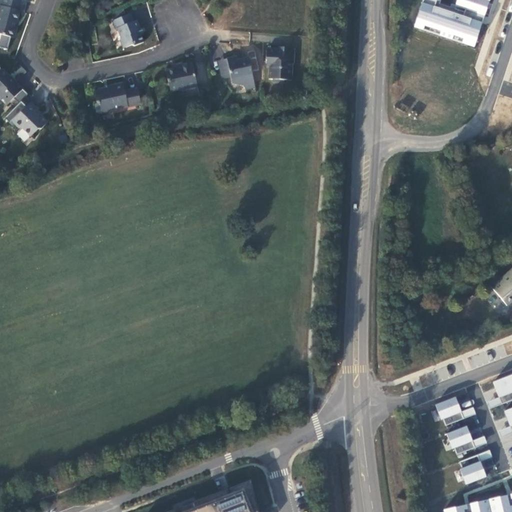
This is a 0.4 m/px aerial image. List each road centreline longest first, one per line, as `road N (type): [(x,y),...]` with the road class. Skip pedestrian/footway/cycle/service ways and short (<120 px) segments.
road 1 (residential): [(44,0),(28,57),(63,78),(184,41),(180,20)]
road 2 (secondary): [(354,182),(351,416)]
road 3 (secondary): [(366,410),(367,184)]
road 4 (residential): [(387,164),(464,139),(483,119),(511,38)]
road 5 (residential): [(273,450),(103,511)]
road 6 (secondary): [(363,136),(372,0)]
